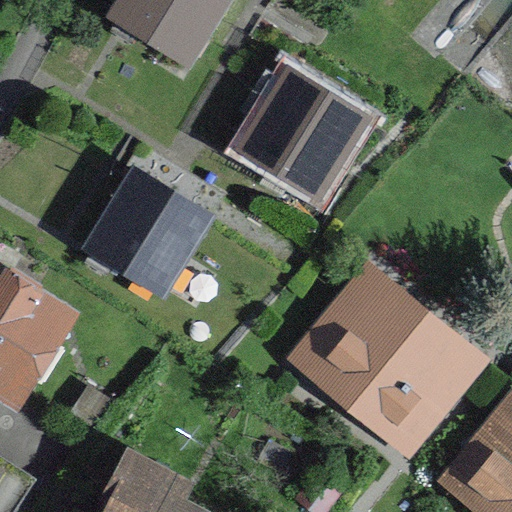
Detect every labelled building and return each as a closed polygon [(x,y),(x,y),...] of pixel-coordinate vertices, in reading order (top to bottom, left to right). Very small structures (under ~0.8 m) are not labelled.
[(224,0),(113,0),(107,11),(188,60),(224,0)] [(320,194),(374,105),(289,54),(236,143),(320,194)] [(166,291),(217,203),(133,154),(81,242),(166,291)] [(492,353),(367,252),(285,353),(409,454),(492,353)] [(81,303),(0,254),(0,393),(19,405),(81,303)] [(114,393),(85,378),(61,423),(90,438),(114,393)] [(511,511),(511,382),(436,476),(481,511),(511,511)] [(196,469),(126,434),(100,484),(106,487),(95,508),(73,496),(64,511),(229,511),(232,508),(187,485),(196,469)] [(0,511),(14,511),(40,460),(0,441),(0,511)]
